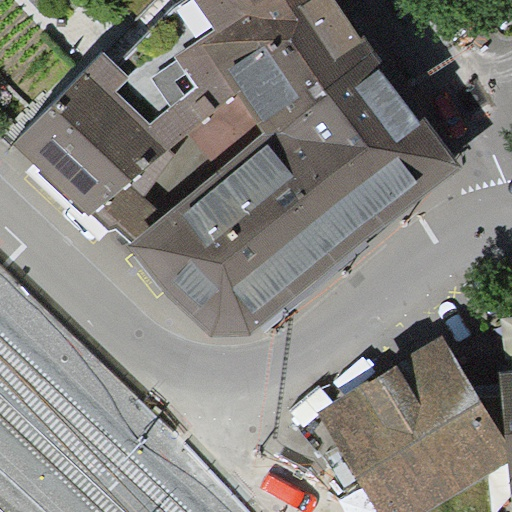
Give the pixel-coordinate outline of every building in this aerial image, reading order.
[(215,30),(194,0),(184,0),(167,12),(118,65),(103,51),(14,145),(109,231),(116,229),(132,243),(163,215),(130,182),(189,133),(216,109),(175,55),(215,30)] [(151,0),(116,0),(134,17),(151,0)] [(216,109),(189,133),(219,172),(265,133),(375,52),(340,0),(194,0),(215,30),(175,55),(216,109)] [(461,167),(375,52),(265,133),(219,172),(163,215),(132,243),(128,248),(167,295),(213,338),(250,335),(461,167)] [(443,335),(318,412),(378,511),(426,511),(508,462),(506,439),(443,335)] [(511,483),(511,370),(500,372),(506,439),(508,462),(510,483),(511,483)]
